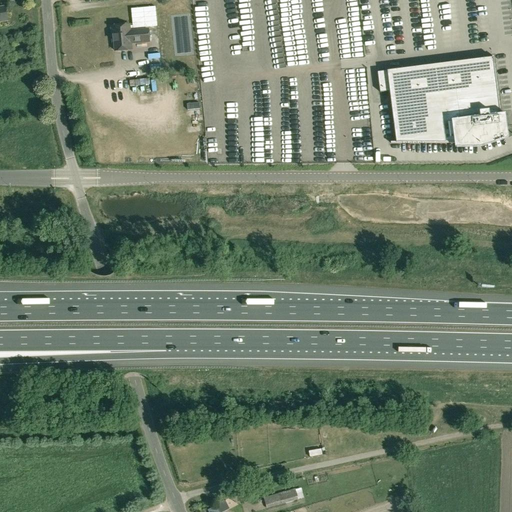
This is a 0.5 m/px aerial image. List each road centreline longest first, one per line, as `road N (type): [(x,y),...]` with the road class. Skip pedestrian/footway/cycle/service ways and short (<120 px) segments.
road 1 (motorway): [(511,314),(0,311)]
road 2 (unclassified): [(74,178),(511,177)]
road 3 (unclassified): [(181,511),(74,178)]
road 4 (motorway): [(165,339),(511,345)]
road 5 (track): [(497,425),(174,500)]
road 6 (unclassified): [(74,178),(57,111),(45,0)]
road 7 (motorway): [(0,359),(165,339)]
road 8 (motorway): [(0,341),(165,339)]
